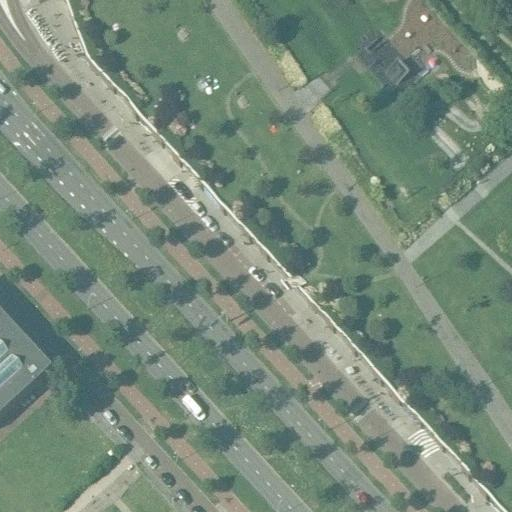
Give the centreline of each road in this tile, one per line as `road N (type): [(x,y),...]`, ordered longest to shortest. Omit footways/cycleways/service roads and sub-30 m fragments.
road 1 (residential): [(453,511),(6,20)]
road 2 (secondary): [(377,511),(0,104)]
road 3 (secondary): [(0,196),(291,511)]
